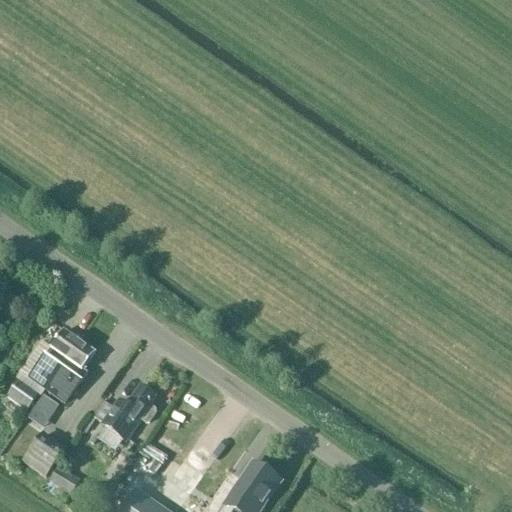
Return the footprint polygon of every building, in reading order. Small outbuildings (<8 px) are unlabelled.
[(45,393),(79,345),(63,333),(29,382),(45,393)] [(79,345),(45,393),(64,406),(79,386),(88,375),(83,372),(94,356),(79,345)] [(37,397),(19,383),(7,399),(26,412),(37,397)] [(156,399),(140,388),(127,408),(119,403),(102,428),(126,445),(139,425),(138,424),(156,399)] [(56,408),(43,399),(30,419),(43,428),(56,408)] [(65,451),(42,436),(23,466),(46,481),(65,451)] [(102,465),(114,473),(126,456),(114,448),(102,465)] [(253,466),(220,511),(261,511),(281,485),(253,466)] [(166,511),(133,490),(118,511),(166,511)]
